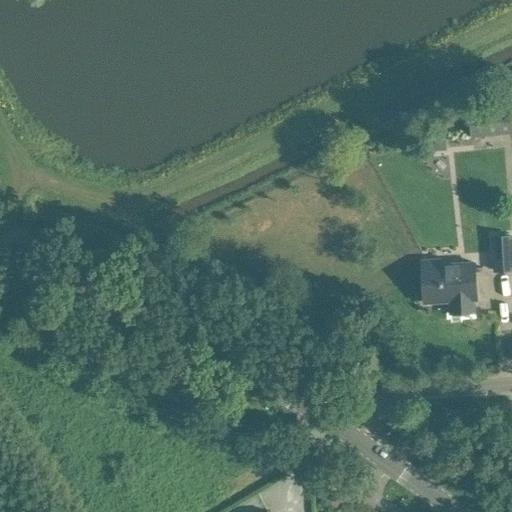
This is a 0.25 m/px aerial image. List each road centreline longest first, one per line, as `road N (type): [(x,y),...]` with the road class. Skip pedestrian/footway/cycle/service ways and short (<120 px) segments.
road 1 (track): [(511,23),(163,191),(103,202),(35,178)]
road 2 (tertiary): [(346,432),(176,335),(0,257)]
road 3 (unclassified): [(511,386),(368,405),(346,432)]
road 4 (tertiary): [(456,511),(346,432)]
road 5 (track): [(9,260),(16,180),(0,136)]
